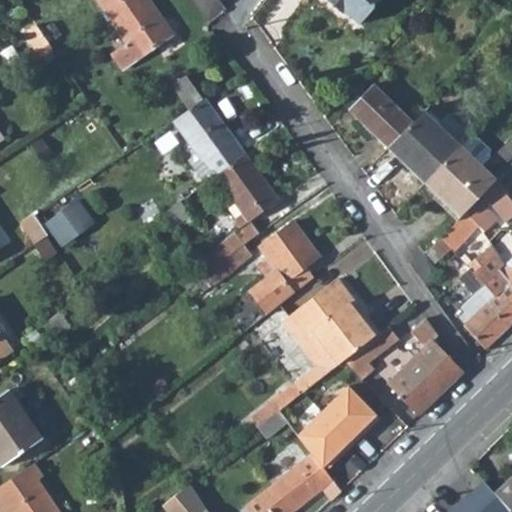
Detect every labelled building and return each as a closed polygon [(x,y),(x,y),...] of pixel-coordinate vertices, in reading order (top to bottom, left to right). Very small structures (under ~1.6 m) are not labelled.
[(96,0),(128,44),(120,49),(121,51),(111,58),(120,72),(174,35),(150,0),(96,0)] [(339,0),(348,6),(349,4),(366,17),(378,0),(339,0)] [(24,35),(41,60),(53,52),(36,26),(24,35)] [(185,74),(172,83),(189,107),(202,98),(185,74)] [(411,123),(372,84),(348,108),(388,147),(411,123)] [(215,175),(245,154),(204,96),(202,98),(189,107),(173,119),(191,145),(201,160),(202,162),(203,162),(205,160),(215,175)] [(388,147),(426,182),(460,145),(437,124),(423,111),(411,123),(388,147)] [(469,136),(445,114),(437,124),(460,145),(469,136)] [(490,149),(472,133),(469,136),(460,145),(481,165),(490,155),(490,149)] [(201,160),(191,145),(182,152),(191,165),(201,160)] [(478,198),(479,197),(493,183),(495,181),(497,179),(481,165),(460,145),(426,182),(461,216),(462,215),(465,213),(472,205),(478,198)] [(249,221),(277,201),(245,154),(215,175),(231,197),(223,202),(235,217),(235,236),(194,265),(203,277),(206,275),(243,246),(259,234),(249,221)] [(479,197),(490,210),(501,224),(511,216),(511,207),(493,183),(479,197)] [(481,233),(496,221),(478,198),(472,205),(465,213),(476,226),(481,233)] [(37,211),(43,219),(41,221),(50,234),(83,213),(75,199),(61,209),(55,199),(37,211)] [(187,213),(178,200),(161,212),(170,224),(187,213)] [(32,243),(45,234),(33,214),(32,213),(18,222),(32,243)] [(453,251),(476,226),(465,213),(462,215),(461,216),(440,238),(453,251)] [(319,256),(292,220),(258,246),(266,256),(257,263),(268,277),(248,292),(266,315),(313,277),(305,266),(319,256)] [(243,246),(206,275),(213,285),(251,256),(243,246)] [(473,274),(483,284),(511,324),(511,323),(511,284),(500,271),(506,265),(492,247),(468,268),(473,274)] [(421,253),(407,263),(423,285),(437,275),(421,253)] [(500,271),(511,284),(511,269),(510,271),(506,265),(500,271)] [(483,284),(473,274),(468,268),(466,266),(459,272),(462,275),(457,279),(470,293),(457,307),(460,311),(455,318),(468,330),(486,349),(511,324),(483,284)] [(377,331),(352,300),(334,278),(287,315),(304,337),(323,360),(315,365),(294,381),(294,382),(302,392),(345,357),(366,340),(376,331),(377,331)] [(280,320),(298,342),(304,337),(287,315),(280,320)] [(417,416),(463,371),(432,339),(437,335),(425,318),(423,318),(410,332),(424,347),(390,380),(385,376),(381,380),(417,416)] [(388,325),(368,342),(366,340),(345,357),(356,371),(370,360),(365,354),(372,348),(378,354),(398,337),(388,325)] [(315,365),(323,360),(304,337),(298,342),(315,365)] [(0,358),(9,352),(0,340),(0,358)] [(249,418),(256,428),(279,410),(302,392),(294,382),(249,418)] [(347,386),(297,434),(311,453),(321,467),(334,455),(337,458),(365,431),(362,428),(375,415),(347,386)] [(0,459),(5,466),(44,438),(7,387),(0,392),(0,459)] [(287,421),(279,410),(256,428),(264,438),(287,421)] [(378,418),(375,415),(362,428),(365,431),(378,418)] [(291,511),(320,489),(329,500),(339,491),(324,470),(321,467),(311,453),(243,507),(246,511),(291,511)] [(321,467),(324,470),(337,458),(334,455),(321,467)] [(58,511),(46,493),(38,482),(43,478),(31,462),(0,484),(0,511),(58,511)] [(511,511),(511,480),(495,495),(510,511),(511,511)] [(510,511),(495,495),(483,481),(446,511),(510,511)] [(206,511),(188,484),(158,508),(161,511),(206,511)]
